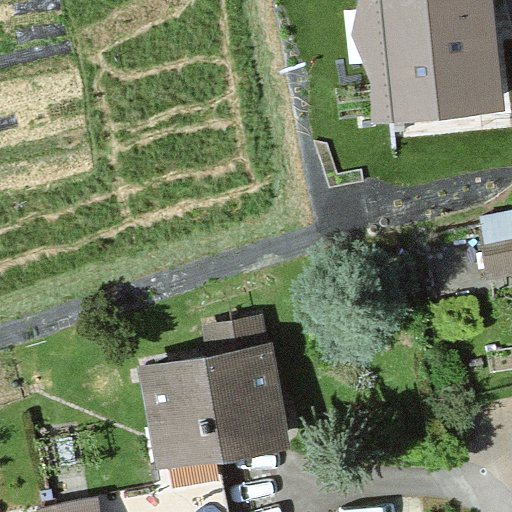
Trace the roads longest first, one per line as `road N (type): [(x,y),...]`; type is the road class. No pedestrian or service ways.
road 1 (residential): [(498,511),(470,486),(280,474)]
road 2 (unknown): [(506,511),(490,384)]
